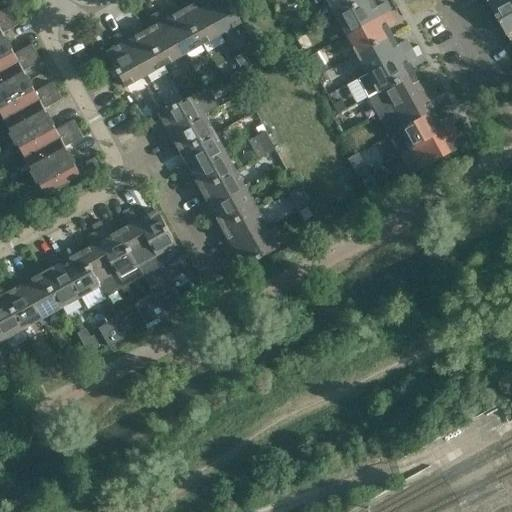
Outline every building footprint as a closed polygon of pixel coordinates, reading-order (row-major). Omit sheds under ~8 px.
[(184,11),(203,45),(218,37),(221,42),(225,40),(202,0),(190,0),(194,6),(184,11)] [(202,0),(225,40),(228,39),(225,33),(241,24),(227,0),(202,0)] [(328,2),(337,18),(368,0),(323,0),(321,2),(322,5),(328,2)] [(340,35),(342,39),(390,13),(385,4),(376,9),(371,0),(368,0),(337,18),(345,32),(340,35)] [(491,0),(488,2),(487,3),(506,37),(511,33),(511,1),(511,0),(491,0)] [(0,24),(15,16),(10,7),(0,12),(0,24)] [(159,13),(187,61),(190,59),(187,54),(203,45),(184,11),(174,17),(169,8),(159,13)] [(145,32),(165,66),(180,58),(183,63),(187,61),(159,13),(150,18),(155,27),(145,32)] [(349,40),(357,55),(392,36),(386,26),(395,21),(390,13),(342,39),(344,42),(349,40)] [(0,24),(0,48),(8,44),(2,34),(20,24),(15,16),(0,24)] [(122,34),(149,82),(152,80),(149,75),(165,66),(145,32),(136,38),(131,29),(122,34)] [(107,54),(126,88),(142,79),(145,84),(149,82),(122,34),(113,39),(118,48),(107,54)] [(360,73),(362,77),(411,50),(406,41),(397,46),(392,36),(357,55),(366,70),(360,73)] [(0,48),(0,73),(36,54),(31,45),(13,55),(8,44),(0,48)] [(256,49),(236,59),(241,70),(261,60),(256,49)] [(367,98),(368,100),(413,75),(407,64),(416,59),(411,50),(362,77),(364,81),(370,78),(378,93),(367,98)] [(319,53),(308,59),(318,77),(329,71),(319,53)] [(0,73),(0,98),(29,82),(23,72),(41,62),(36,54),(0,73)] [(201,80),(205,87),(213,83),(209,75),(201,80)] [(371,118),(373,122),(432,89),(427,80),(419,85),(413,75),(368,100),(376,115),(371,118)] [(0,98),(0,115),(3,121),(57,91),(52,83),(34,93),(29,82),(0,98)] [(156,131),(161,140),(209,113),(218,108),(207,88),(159,115),(165,126),(156,131)] [(381,122),(389,138),(434,113),(428,103),(437,98),(432,89),(373,122),(375,125),(381,122)] [(3,121),(14,140),(49,120),(43,110),(61,100),(57,91),(3,121)] [(343,100),(334,105),(339,114),(348,109),(343,100)] [(175,144),(181,154),(215,135),(206,119),(211,117),(209,113),(161,140),(166,149),(175,144)] [(392,155),(394,160),(454,126),(449,118),(440,123),(434,113),(389,138),(397,153),(392,155)] [(14,140),(24,159),(78,129),(73,121),(55,131),(49,120),(14,140)] [(401,159),(411,176),(455,151),(449,140),(458,135),(454,126),(394,160),(396,162),(401,159)] [(24,159),(34,178),(70,158),(64,147),(82,138),(78,129),(24,159)] [(266,132),(251,140),(261,158),(276,150),(266,132)] [(177,168),(182,177),(230,151),(228,148),(223,150),(215,135),(181,154),(186,163),(177,168)] [(196,181),(202,191),(236,173),(227,157),(232,154),(230,151),(182,177),(187,186),(196,181)] [(34,178),(45,198),(82,178),(82,177),(98,168),(94,159),(76,168),(70,158),(34,178)] [(198,206),(203,215),(251,189),(249,185),(244,188),(236,173),(202,191),(207,202),(198,206)] [(375,186),(366,190),(370,198),(379,194),(375,186)] [(216,219),(222,229),(256,210),(248,195),(253,192),(251,189),(203,215),(208,224),(216,219)] [(141,208),(132,213),(165,271),(168,269),(166,264),(182,255),(157,211),(146,217),(141,208)] [(130,209),(123,213),(125,217),(132,213),(130,209)] [(219,244),(224,253),(272,226),(270,223),(265,226),(256,210),(222,229),(227,239),(219,244)] [(129,227),(119,232),(143,276),(158,268),(161,273),(165,271),(132,213),(125,217),(124,218),(129,227)] [(272,226),(224,253),(229,262),(238,257),(244,268),(278,249),(269,233),(274,230),(272,226)] [(104,229),(95,234),(127,292),(130,290),(128,285),(143,276),(119,232),(109,238),(104,229)] [(91,248),(81,254),(100,287),(105,297),(120,288),(124,294),(127,292),(95,234),(86,239),(91,248)] [(66,250),(57,255),(84,304),(87,302),(84,296),(99,288),(105,299),(106,298),(105,297),(100,287),(81,254),(71,259),(66,250)] [(53,269),(43,275),(61,309),(77,300),(80,306),(84,304),(57,255),(48,260),(53,269)] [(28,272),(19,277),(45,324),(49,322),(46,317),(61,309),(43,275),(32,281),(28,272)] [(15,290),(5,296),(24,330),(39,321),(42,326),(45,324),(19,277),(10,282),(15,290)] [(173,287),(155,298),(165,316),(183,306),(173,287)] [(0,331),(8,345),(11,343),(8,338),(24,330),(5,296),(0,298),(0,331)] [(155,298),(136,308),(146,326),(165,316),(155,298)] [(118,321),(100,331),(110,348),(127,338),(118,321)] [(91,338),(82,343),(88,354),(100,348),(94,336),(91,338)] [(70,356),(65,359),(70,369),(75,366),(70,356)] [(63,358),(45,368),(52,380),(70,370),(63,358)] [(43,365),(29,373),(37,388),(52,380),(45,368),(43,365)]
